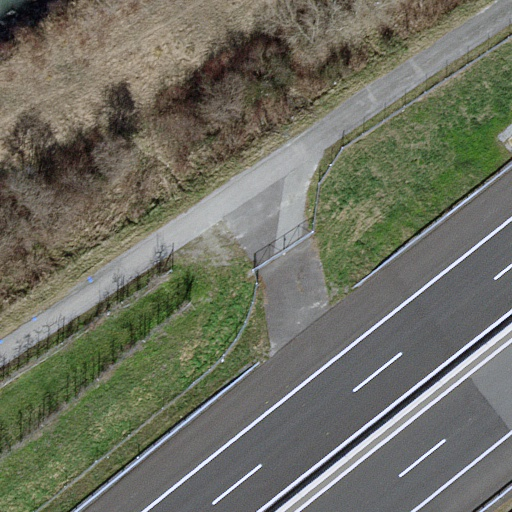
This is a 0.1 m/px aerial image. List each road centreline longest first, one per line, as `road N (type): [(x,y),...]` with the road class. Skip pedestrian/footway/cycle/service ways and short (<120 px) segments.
road 1 (unclassified): [(511,7),(0,348)]
road 2 (motorway): [(511,265),(202,511)]
road 3 (motorway): [(354,511),(511,388)]
